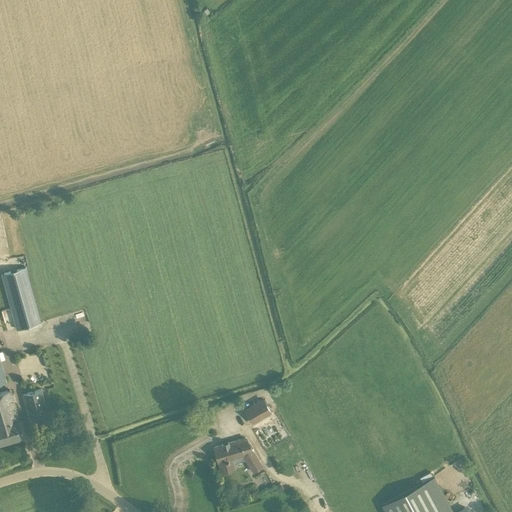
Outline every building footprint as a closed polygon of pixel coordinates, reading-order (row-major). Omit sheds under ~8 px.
[(41,323),(26,267),(0,274),(16,330),(41,323)] [(11,389),(0,392),(0,442),(20,437),(15,419),(19,418),(11,389)] [(41,389),(22,394),(28,416),(47,411),(41,389)] [(245,410),(253,423),(271,412),(263,400),(245,410)] [(252,470),(261,466),(245,438),(214,447),(221,472),(229,469),(226,460),(243,454),(252,470)] [(452,511),(434,476),(382,504),(385,511),(452,511)]
